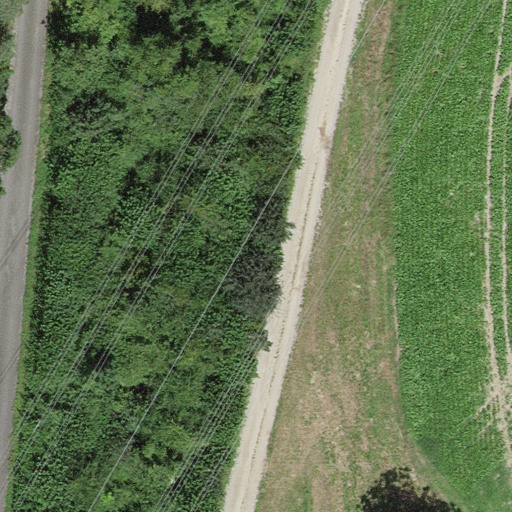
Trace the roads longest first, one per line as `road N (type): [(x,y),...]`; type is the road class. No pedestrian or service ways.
road 1 (track): [(242,511),(381,0)]
road 2 (track): [(31,0),(0,367)]
